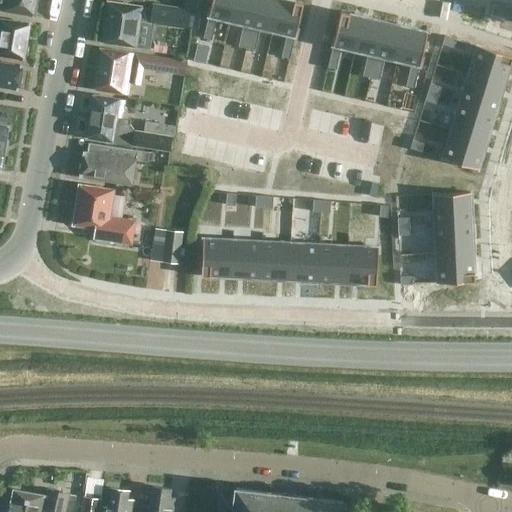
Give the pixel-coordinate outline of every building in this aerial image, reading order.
[(33,16),(35,0),(0,0),(0,4),(1,4),(0,10),(33,16)] [(184,0),(184,7),(195,9),(196,0),(184,0)] [(211,0),(208,15),(230,21),(235,0),(211,0)] [(235,0),(230,21),(251,25),(257,0),(235,0)] [(257,0),(251,25),(272,30),(279,0),(257,0)] [(293,0),(279,0),(272,30),(295,36),(303,2),(293,0)] [(149,49),(152,24),(185,29),(188,9),(154,4),(153,9),(141,7),(141,6),(107,1),(101,42),(149,49)] [(340,11),(332,45),(355,50),(363,16),(340,11)] [(363,16),(355,50),(376,55),(384,21),(363,16)] [(30,23),(0,18),(0,55),(24,59),(30,23)] [(384,21),(376,55),(397,60),(405,26),(384,21)] [(205,26),(203,38),(211,40),(214,28),(205,26)] [(405,26),(397,60),(419,65),(427,31),(405,26)] [(240,34),(237,46),(246,48),(249,36),(240,34)] [(249,36),(246,48),(255,50),(257,38),(249,36)] [(444,36),(442,44),(453,48),(456,39),(444,36)] [(205,63),(209,47),(197,44),(193,60),(205,63)] [(284,45),(281,56),(289,58),(292,47),(284,45)] [(511,56),(477,46),(468,74),(502,84),(505,73),(507,74),(511,57),(511,56)] [(133,53),(100,48),(94,89),(128,94),(130,79),(140,81),(142,67),(167,70),(168,58),(133,52),(133,53)] [(330,55),(327,67),(336,69),(338,57),(330,55)] [(22,66),(0,62),(0,86),(18,89),(22,66)] [(365,64),(362,75),(371,77),(373,66),(365,64)] [(373,66),(371,77),(379,79),(382,68),(373,66)] [(408,74),(405,85),(414,88),(417,76),(408,74)] [(468,74),(459,102),(495,113),(500,97),(498,96),(502,84),(468,74)] [(429,83),(427,92),(438,95),(441,87),(429,83)] [(427,92),(424,100),(436,104),(438,95),(427,92)] [(412,110),(415,96),(404,93),(401,107),(412,110)] [(170,151),(172,136),(134,130),(129,124),(130,119),(122,118),(124,100),(93,95),(86,137),(170,151)] [(459,102),(451,130),(485,140),(488,128),(490,129),(495,113),(459,102)] [(174,126),(156,124),(154,133),(172,136),(174,126)] [(451,130),(442,158),(477,169),(483,152),(481,151),(485,140),(451,130)] [(412,140),(410,148),(421,152),(424,143),(412,140)] [(148,162),(149,153),(92,144),(91,153),(84,152),(80,176),(131,185),(135,160),(148,162)] [(378,184),(372,182),(369,195),(375,196),(378,184)] [(109,216),(114,190),(79,184),(72,224),(94,228),(93,239),(131,245),(135,221),(109,216)] [(470,192),(433,194),(434,224),(472,222),(471,206),(469,206),(468,195),(470,195),(470,192)] [(226,193),(225,204),(234,205),(235,193),(226,193)] [(255,195),(254,207),(263,207),(264,196),(255,195)] [(264,196),(263,207),(272,208),(273,196),(264,196)] [(312,199),(311,211),(320,212),(321,200),(312,199)] [(321,200),(320,212),(329,213),(330,201),(321,200)] [(379,205),(379,216),(387,217),(388,205),(379,205)] [(410,216),(398,217),(398,226),(410,225),(410,216)] [(472,222),(434,224),(436,253),(471,252),(471,239),(472,239),(472,222)] [(410,225),(398,226),(398,235),(410,234),(410,225)] [(166,230),(162,260),(178,262),(182,232),(166,230)] [(203,239),(201,276),(219,277),(219,275),(231,275),(233,240),(203,239)] [(233,240),(231,275),(243,276),(243,278),(260,279),(262,242),(233,240)] [(262,242),(260,279),(276,279),(276,278),(288,278),(290,243),(262,242)] [(290,243),(288,278),(300,279),(300,281),(317,282),(319,245),(290,243)] [(319,245),(317,282),(334,283),(334,281),(346,281),(348,246),(319,245)] [(348,246),(346,281),(358,282),(358,284),(376,285),(378,247),(348,246)] [(471,252),(436,253),(437,283),(474,281),(474,263),(472,263),(471,252)] [(412,276),(400,276),(401,284),(413,284),(412,276)] [(171,511),(174,497),(169,497),(170,489),(151,486),(149,506),(144,505),(142,511),(171,511)] [(100,511),(130,511),(132,499),(127,498),(129,490),(110,487),(107,506),(102,505),(100,511)] [(341,511),(343,501),(236,488),(232,511),(341,511)] [(7,511),(64,511),(68,493),(47,490),(46,495),(13,489),(7,511)] [(98,511),(101,499),(85,496),(82,511),(98,511)]
